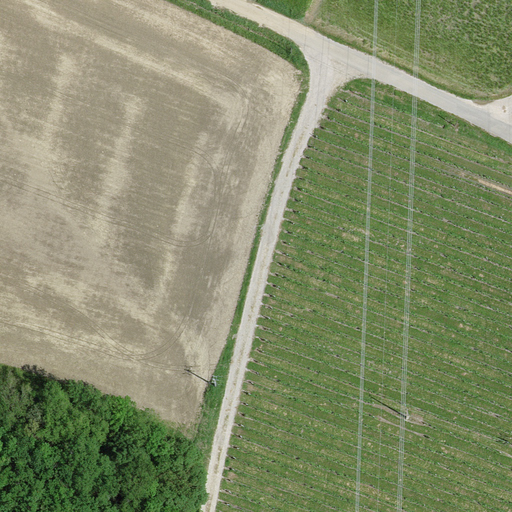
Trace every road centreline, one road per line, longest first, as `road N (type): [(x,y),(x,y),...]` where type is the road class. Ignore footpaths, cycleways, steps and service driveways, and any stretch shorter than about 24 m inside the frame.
road 1 (track): [(340,51),(275,218),(209,511)]
road 2 (unclassified): [(227,0),(511,134)]
